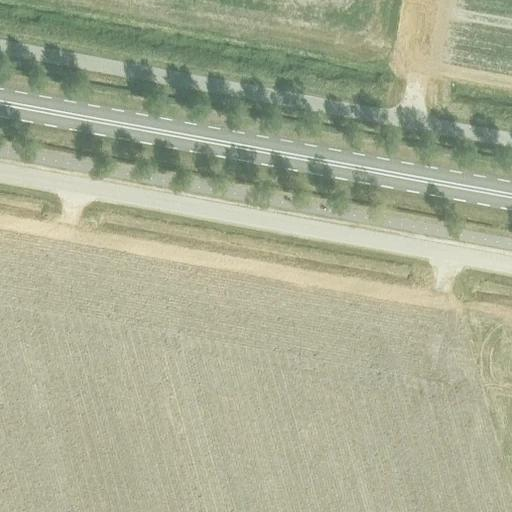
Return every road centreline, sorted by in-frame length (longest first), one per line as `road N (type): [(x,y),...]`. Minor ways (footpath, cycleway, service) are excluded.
road 1 (unclassified): [(0,47),(511,141)]
road 2 (primary): [(511,196),(0,102)]
road 3 (unclassified): [(0,174),(511,267)]
